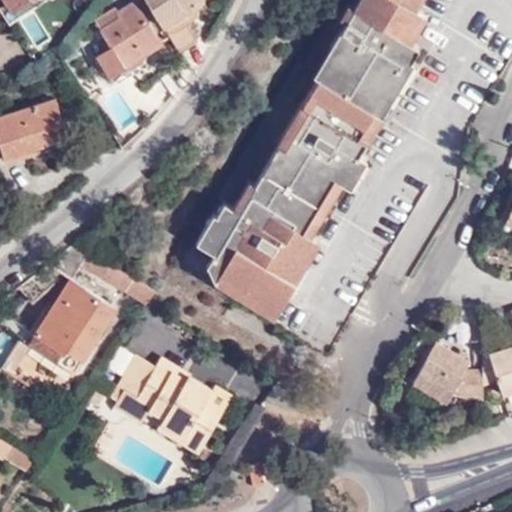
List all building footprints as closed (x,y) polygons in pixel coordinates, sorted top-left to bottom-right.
[(0,0),(12,16),(31,3),(29,0),(0,0)] [(145,0),(182,56),(201,43),(177,3),(182,0),(145,0)] [(339,0),(330,15),(341,21),(333,33),(337,35),(341,38),(333,54),(304,107),(310,111),(302,124),(297,120),(289,133),(297,137),(287,152),(281,149),(259,190),(246,217),(238,213),(227,208),(221,219),(217,217),(201,246),(218,256),(215,260),(229,267),(224,276),(285,309),(314,255),(307,252),(315,237),(306,232),(343,165),(351,169),(359,155),(366,141),(358,137),(403,56),(409,59),(416,46),(408,39),(401,35),(417,8),(412,5),(414,0),(339,0)] [(134,2),(119,11),(122,17),(103,29),(101,30),(113,49),(100,57),(112,74),(161,43),(134,2)] [(122,17),(119,11),(117,8),(98,18),(103,29),(122,17)] [(401,35),(408,39),(424,12),(417,8),(401,35)] [(341,38),(337,35),(328,52),(333,54),(341,38)] [(358,137),(366,141),(410,59),(409,59),(403,56),(358,137)] [(54,100),(0,116),(0,146),(4,159),(45,148),(43,142),(66,137),(54,100)] [(310,111),(304,107),(297,120),(302,124),(310,111)] [(289,133),(281,149),(287,152),(297,137),(289,133)] [(306,232),(315,237),(344,184),(351,188),(367,161),(359,155),(351,169),(343,165),(306,232)] [(251,186),(238,213),(246,217),(259,190),(251,186)] [(307,252),(314,255),(322,241),(315,237),(307,252)] [(149,291),(84,252),(66,239),(44,265),(15,287),(29,302),(62,274),(70,278),(78,263),(141,302),(149,291)] [(220,289),(277,321),(284,310),(285,309),(224,276),(229,267),(215,260),(211,269),(220,289)] [(66,278),(30,342),(60,357),(61,354),(79,363),(111,305),(66,278)] [(511,309),(507,310),(511,322),(511,323),(498,332),(505,350),(490,357),(497,381),(501,395),(511,391),(511,309)] [(0,363),(5,367),(16,348),(0,338),(0,363)] [(60,357),(30,342),(26,349),(72,374),(79,363),(61,354),(60,357)] [(465,397),(484,397),(484,383),(484,368),(467,368),(468,362),(434,343),(413,382),(448,401),(452,392),(465,397)] [(12,370),(26,349),(18,344),(16,348),(5,367),(12,370)] [(109,397),(119,402),(124,392),(136,399),(134,402),(148,411),(163,421),(161,422),(186,438),(191,429),(207,438),(234,394),(215,383),(213,387),(187,372),(181,382),(154,365),(135,353),(109,397)] [(160,354),(154,365),(181,382),(187,372),(188,370),(160,354)] [(484,368),(484,383),(497,381),(490,357),(484,358),(484,368)] [(124,392),(119,402),(116,406),(141,422),(148,411),(134,402),(136,399),(124,392)] [(186,438),(161,422),(158,429),(198,454),(207,438),(191,429),(186,438)] [(5,455),(25,466),(34,455),(0,435),(0,458),(2,459),(5,455)] [(251,461),(256,485),(269,484),(261,459),(251,461)]
